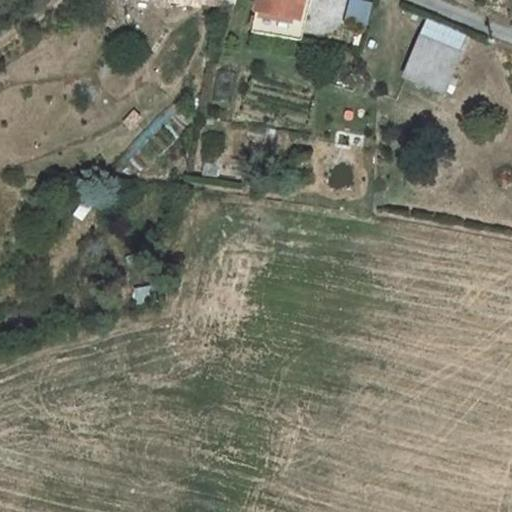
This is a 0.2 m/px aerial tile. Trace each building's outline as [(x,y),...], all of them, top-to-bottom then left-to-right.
[(213,0),(150,0),(150,3),(212,14),(214,0),(213,0)] [(238,18),(240,0),(213,0),(214,0),(212,14),(238,18)] [(313,30),(320,0),(274,0),(269,23),(313,30)] [(313,30),(269,23),(264,41),(309,48),(313,30)] [(462,41),(418,23),(390,83),(433,102),(462,41)]
